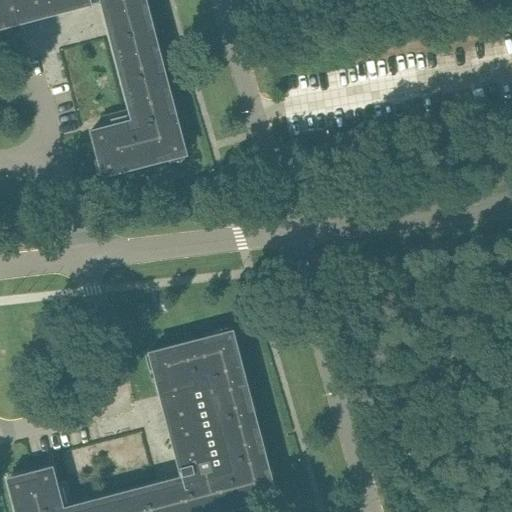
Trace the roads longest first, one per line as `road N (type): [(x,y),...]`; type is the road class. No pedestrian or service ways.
road 1 (residential): [(370,511),(288,232)]
road 2 (unknown): [(255,118),(491,58)]
road 3 (residential): [(288,232),(220,0)]
road 4 (residential): [(0,431),(117,401),(90,291)]
road 5 (residential): [(511,206),(288,232)]
road 6 (residential): [(288,232),(81,257)]
